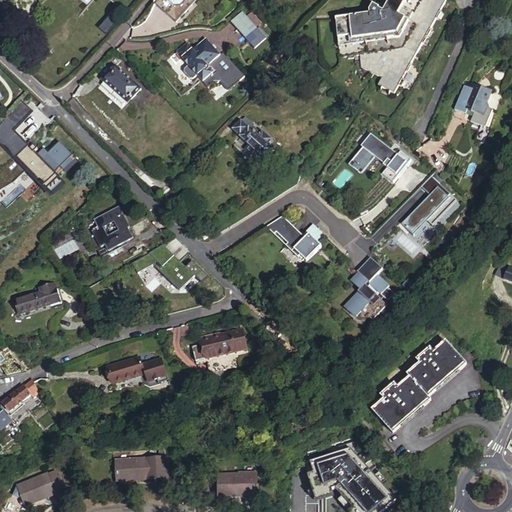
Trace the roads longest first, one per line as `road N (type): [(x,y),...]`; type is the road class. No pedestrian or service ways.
road 1 (residential): [(5,388),(119,332),(224,305),(238,293),(198,253)]
road 2 (residential): [(198,253),(51,97)]
road 3 (residential): [(198,253),(299,193),(361,251)]
road 4 (residential): [(470,0),(418,134)]
road 5 (residential): [(51,97),(75,83),(147,0)]
